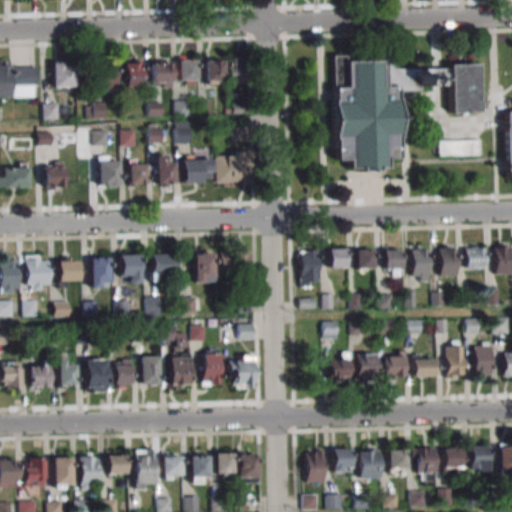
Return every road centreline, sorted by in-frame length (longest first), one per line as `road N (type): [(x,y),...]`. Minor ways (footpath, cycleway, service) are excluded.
road 1 (residential): [(0,32),(511,16)]
road 2 (residential): [(278,511),(263,0)]
road 3 (residential): [(0,425),(511,411)]
road 4 (residential): [(0,223),(511,212)]
